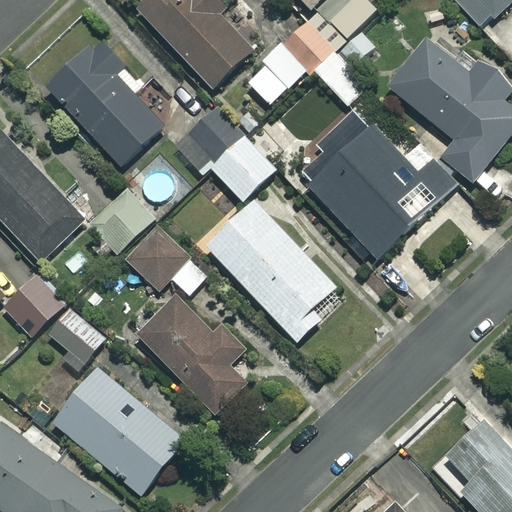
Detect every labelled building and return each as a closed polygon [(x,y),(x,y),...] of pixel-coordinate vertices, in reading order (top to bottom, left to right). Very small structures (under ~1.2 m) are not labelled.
[(130,0),(214,88),(253,51),(218,13),(225,6),(219,0),(130,0)] [(322,0),(303,0),(312,10),(322,0)] [(511,0),(459,0),(486,28),(511,2),(511,0)] [(334,50),(310,22),(265,61),(289,89),(334,50)] [(376,48),(363,34),(342,53),(356,67),(376,48)] [(473,73),(429,39),(391,87),(458,141),(444,158),(475,183),(511,135),(511,109),(503,102),(511,89),(511,81),(484,59),(473,73)] [(126,66),(104,42),(52,89),(123,167),(166,128),(117,74),(126,66)] [(278,170),(217,110),(178,149),(205,176),(212,169),(245,202),(278,170)] [(413,168),(380,132),(315,192),(382,265),(462,190),(428,154),(413,168)] [(85,221),(5,133),(0,138),(0,216),(41,262),(85,221)] [(107,260),(116,251),(119,254),(157,218),(130,189),(92,226),(101,235),(91,244),(107,260)] [(343,295),(262,210),(214,256),(305,350),(328,328),(318,318),(343,295)] [(211,276),(160,226),(127,260),(161,293),(173,279),(191,297),(211,276)] [(69,304),(40,274),(4,308),(33,338),(69,304)] [(220,341),(183,303),(142,342),(221,423),(255,391),(237,373),(254,357),(229,332),(220,341)] [(64,362),(80,375),(109,341),(71,310),(51,334),(72,352),(64,362)] [(188,441),(99,369),(55,423),(143,495),(188,441)] [(121,511),(124,509),(0,422),(0,508),(5,511),(121,511)] [(511,511),(511,447),(488,422),(450,459),(472,482),(462,492),(480,511),(511,511)]
